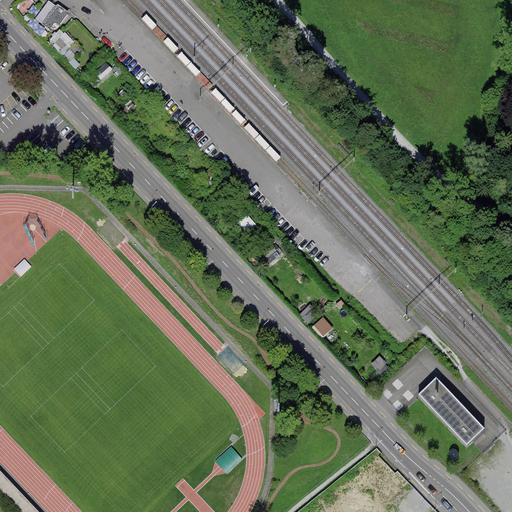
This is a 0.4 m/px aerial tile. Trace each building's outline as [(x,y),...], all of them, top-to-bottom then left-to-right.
[(63,12),(49,2),(36,20),(50,30),(63,12)] [(62,28),(51,39),(66,54),(77,43),(62,28)] [(323,338),(335,328),(324,317),(313,328),(323,338)] [(486,432),(436,379),(418,397),(468,450),(486,432)] [(36,511),(0,473),(0,494),(16,511),(36,511)]
